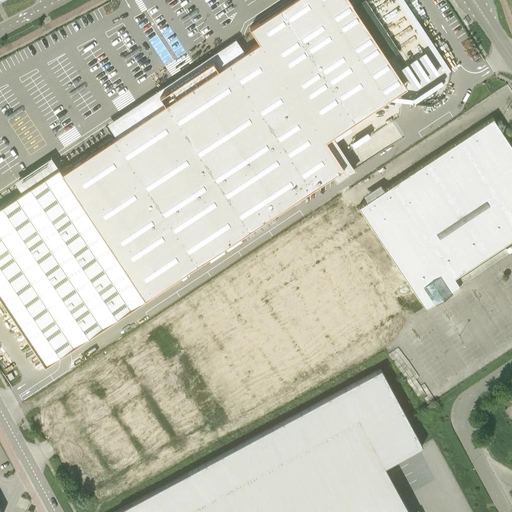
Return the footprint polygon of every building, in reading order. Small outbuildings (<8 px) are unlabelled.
[(0,297),(45,365),(331,175),(336,182),(348,174),(345,169),(342,164),(341,165),(339,161),(337,158),(325,140),(385,101),(386,100),(406,87),(348,0),(292,0),(249,28),(251,30),(259,42),(244,52),(218,69),(212,60),(196,70),(159,95),(126,117),(132,126),(116,137),(62,173),(59,168),(54,171),(47,175),(32,185),(21,192),(0,206),(0,297)] [(218,69),(244,52),(236,40),(195,67),(159,90),(107,125),(116,137),(132,126),(126,117),(169,89),(196,70),(212,60),(218,69)] [(366,201),(358,206),(364,215),(419,299),(423,304),(424,307),(432,302),(433,304),(452,290),(452,289),(458,285),(453,277),(511,238),(511,146),(508,140),(493,117),(366,201)] [(17,185),(21,192),(26,189),(59,168),(53,160),(52,158),(15,183),(17,185)] [(408,511),(383,465),(421,444),(408,420),(380,368),(113,511),(408,511)]
